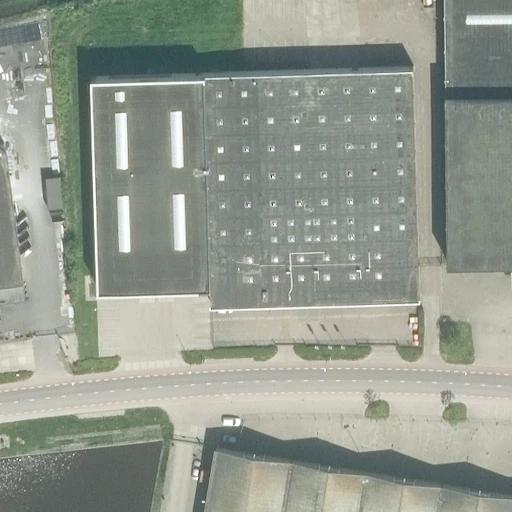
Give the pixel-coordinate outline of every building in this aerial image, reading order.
[(511,0),(444,0),(445,96),(511,94),(511,0)] [(419,295),(419,292),(413,113),(412,70),(413,70),(413,66),(200,73),(92,76),(97,241),(98,290),(211,287),(211,297),(211,301),(210,301),(210,305),(214,304),(214,303),(245,302),(245,303),(248,303),(248,301),(263,301),(263,303),(266,303),(265,298),(289,297),(289,301),(317,300),(317,301),(417,298),(419,298),(419,297),(419,295)] [(447,264),(461,264),(511,263),(511,94),(445,96),(446,113),(447,264)] [(0,303),(24,300),(3,144),(0,144),(0,303)] [(50,194),(64,194),(63,171),(50,171),(50,194)] [(62,315),(73,314),(72,300),(61,301),(62,315)] [(511,511),(511,495),(488,492),(471,489),(412,480),(396,477),(336,467),(321,465),(262,455),(246,452),(216,447),(205,511),(511,511)]
